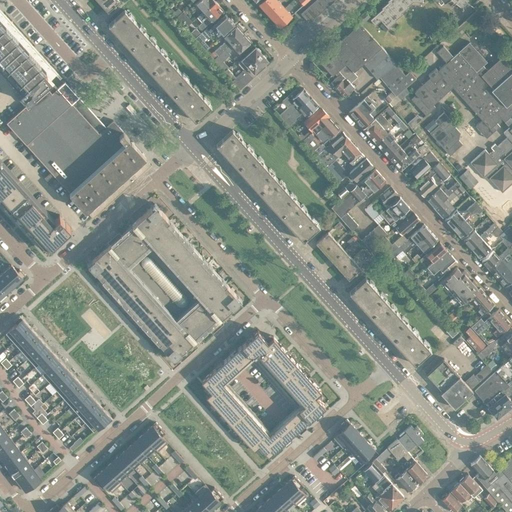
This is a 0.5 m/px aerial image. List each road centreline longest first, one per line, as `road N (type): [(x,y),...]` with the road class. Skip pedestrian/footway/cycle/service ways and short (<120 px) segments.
road 1 (residential): [(290,59),(511,309)]
road 2 (residential): [(27,511),(265,298)]
road 3 (tertiary): [(389,365),(192,146)]
road 4 (tertiary): [(192,146),(58,0)]
road 5 (residential): [(228,511),(356,396)]
road 6 (residential): [(154,180),(265,298)]
road 7 (residential): [(45,280),(154,180)]
road 8 (residential): [(265,298),(356,396)]
road 9 (residential): [(192,146),(290,59)]
